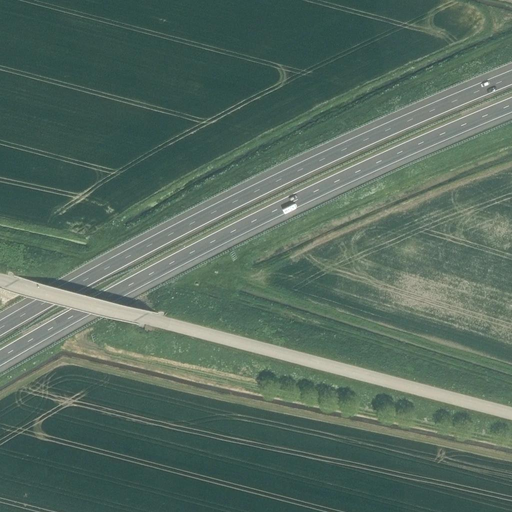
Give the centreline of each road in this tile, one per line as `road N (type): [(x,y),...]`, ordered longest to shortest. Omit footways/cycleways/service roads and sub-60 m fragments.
road 1 (motorway): [(511,72),(240,199),(0,328)]
road 2 (motorway): [(0,358),(239,227),(511,104)]
road 3 (tertiary): [(511,415),(6,282)]
